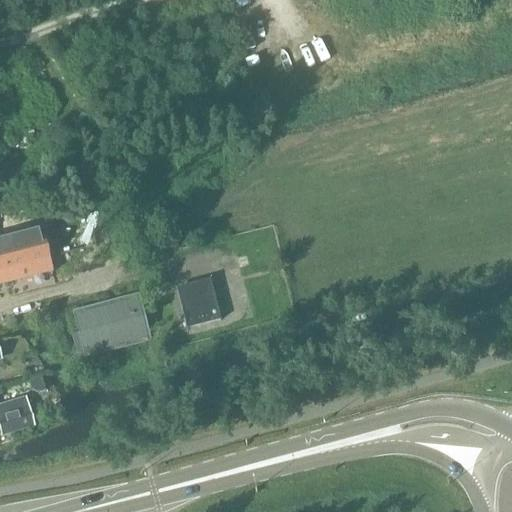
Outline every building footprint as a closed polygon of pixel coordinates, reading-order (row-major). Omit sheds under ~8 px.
[(0,284),(50,271),(50,274),(51,273),(39,228),(0,238),(0,284)] [(183,320),(186,330),(220,321),(217,311),(215,311),(208,282),(176,290),(184,319),(183,320)] [(74,314),(79,333),(71,335),(77,359),(86,356),(86,357),(147,341),(136,298),(74,314)] [(42,377),(29,382),(31,389),(38,393),(46,390),(42,377)] [(27,411),(0,419),(0,431),(1,436),(32,427),(27,411)]
